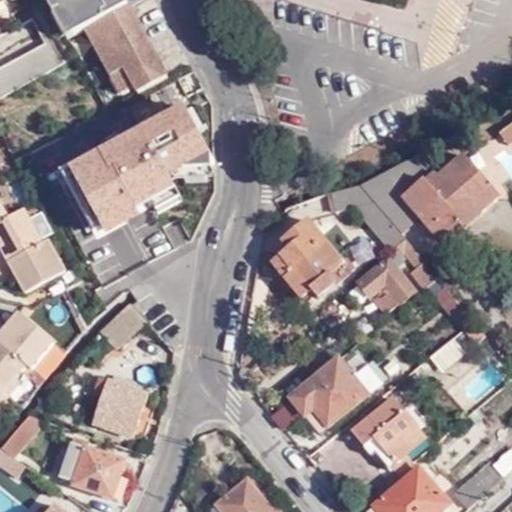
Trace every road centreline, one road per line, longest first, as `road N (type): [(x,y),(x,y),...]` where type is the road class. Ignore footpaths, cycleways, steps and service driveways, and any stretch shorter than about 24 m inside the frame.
road 1 (residential): [(179,0),(231,92),(243,141),(244,196),(211,311),(212,373)]
road 2 (residential): [(212,373),(325,511)]
road 3 (residential): [(143,511),(192,397),(212,373)]
